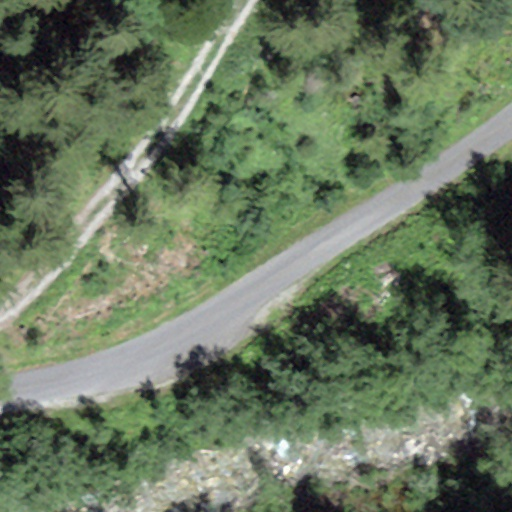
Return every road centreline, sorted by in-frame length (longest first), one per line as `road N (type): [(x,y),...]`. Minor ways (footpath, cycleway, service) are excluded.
road 1 (unclassified): [(511,131),(235,323),(124,370),(0,388)]
road 2 (track): [(0,318),(85,266),(179,127),(249,0)]
